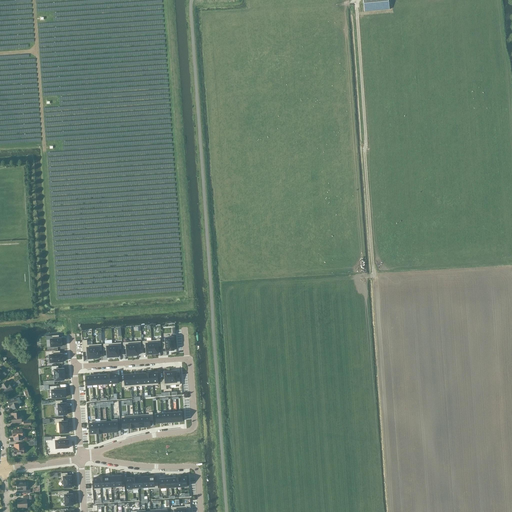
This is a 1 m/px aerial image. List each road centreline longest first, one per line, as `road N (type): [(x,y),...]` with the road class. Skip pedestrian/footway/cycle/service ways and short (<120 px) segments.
road 1 (residential): [(73,366),(187,359),(194,421),(189,430),(80,459)]
road 2 (track): [(356,0),(373,276)]
road 3 (residential): [(200,511),(192,466),(80,459)]
